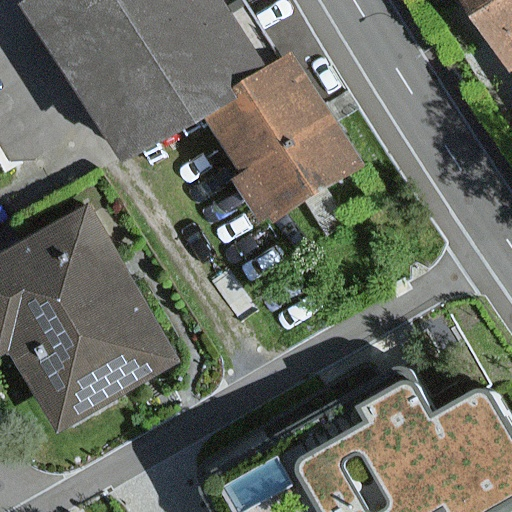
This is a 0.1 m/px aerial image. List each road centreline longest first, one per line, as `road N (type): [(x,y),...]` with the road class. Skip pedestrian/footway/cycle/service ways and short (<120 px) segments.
road 1 (residential): [(34,511),(499,229)]
road 2 (secondary): [(353,0),(499,229)]
